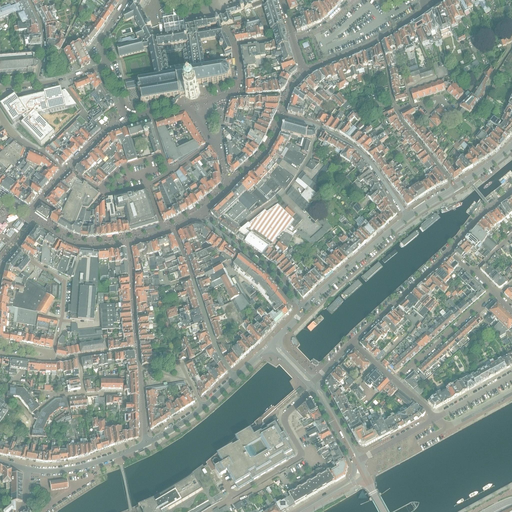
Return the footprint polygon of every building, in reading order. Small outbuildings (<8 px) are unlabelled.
[(20,0),(15,2),(11,4),(14,3),(15,5),(17,12),(18,15),(17,16),(20,22),(15,22),(15,27),(14,27),(14,31),(18,31),(17,23),(30,21),(31,27),(38,27),(24,0),(20,0)] [(38,0),(33,3),(35,8),(41,5),(42,4),(43,6),(44,8),(46,7),(43,0),(38,0)] [(113,10),(105,4),(99,0),(98,0),(97,2),(103,6),(101,9),(110,15),(113,10)] [(105,0),(107,1),(105,4),(113,10),(117,4),(110,0),(105,0)] [(181,97),(181,96),(186,95),(185,96),(186,97),(187,96),(190,98),(190,100),(192,100),(192,98),(195,97),(196,98),(197,97),(196,96),(198,93),(200,94),(200,92),(198,92),(197,89),(199,87),(198,86),(197,85),(202,84),(202,86),(203,86),(203,87),(204,87),(205,86),(206,86),(207,86),(209,86),(209,85),(208,83),(212,82),(212,84),(214,84),(213,83),(217,82),(217,83),(219,83),(218,81),(222,81),(222,83),(224,82),(223,80),(226,79),(228,81),(229,80),(227,78),(229,75),(231,76),(232,75),(230,74),(229,71),(231,70),(230,69),(228,70),(226,67),(226,66),(227,67),(228,66),(228,65),(232,64),(232,58),(232,57),(231,57),(231,58),(231,59),(215,63),(216,66),(215,66),(215,68),(211,68),(210,67),(210,68),(210,69),(206,69),(205,68),(203,61),(204,60),(203,60),(203,56),(204,56),(204,55),(203,55),(202,50),(203,50),(203,49),(202,49),(200,41),(218,38),(221,44),(220,47),(222,48),(225,53),(224,53),(225,56),(231,54),(231,50),(232,50),(225,35),(223,36),(222,29),(221,26),(220,23),(219,18),(216,19),(215,19),(214,19),(185,24),(186,30),(180,31),(181,36),(175,37),(174,35),(173,35),(172,35),(171,36),(171,37),(157,40),(156,40),(150,28),(151,28),(150,24),(148,25),(139,6),(142,0),(133,0),(132,2),(132,3),(131,4),(130,5),(128,7),(131,10),(125,13),(126,14),(123,16),(124,17),(126,22),(134,18),(141,31),(135,33),(137,40),(139,39),(139,42),(117,47),(120,58),(145,52),(144,49),(150,48),(150,51),(156,77),(148,79),(147,77),(146,77),(146,79),(140,80),(140,78),(139,78),(139,80),(126,82),(125,82),(127,89),(139,88),(138,89),(138,91),(139,91),(141,91),(141,96),(142,101),(141,101),(141,102),(142,102),(143,104),(144,103),(144,102),(150,101),(151,102),(152,102),(151,100),(157,99),(158,101),(159,101),(158,99),(164,98),(165,100),(166,99),(166,98),(171,97),(172,99),(170,102),(172,105),(176,104),(176,101),(179,99),(181,97)] [(239,0),(240,3),(241,5),(239,6),(234,7),(225,10),(227,16),(224,17),(226,25),(233,23),(230,15),(232,14),(242,11),(245,10),(245,11),(242,13),(247,22),(255,17),(257,22),(245,25),(246,30),(242,31),(242,32),(239,32),(237,33),(236,31),(232,32),(236,42),(242,40),(256,38),(261,36),(264,36),(262,31),(264,30),(263,26),(262,26),(260,21),(259,21),(256,15),(252,10),(256,8),(268,3),(269,5),(264,8),(271,30),(273,29),(273,30),(274,30),(283,27),(275,1),(274,0),(239,0)] [(316,0),(318,2),(314,4),(318,11),(322,20),(328,16),(321,4),(320,2),(318,0),(316,0)] [(326,0),(327,0),(325,2),(331,12),(335,9),(329,0),(326,0)] [(329,0),(335,9),(337,6),(333,0),(329,0)] [(455,0),(451,0),(451,1),(454,8),(455,8),(455,9),(457,9),(457,10),(460,9),(458,5),(455,0)] [(455,0),(458,5),(460,4),(464,13),(469,11),(462,0),(455,0)] [(462,0),(469,11),(470,13),(471,12),(469,9),(472,7),(468,0),(462,0)] [(476,0),(478,2),(479,4),(478,4),(480,6),(481,6),(486,14),(491,11),(485,2),(483,0),(480,0),(479,1),(478,0),(476,0)] [(451,1),(446,3),(452,17),(448,18),(451,27),(452,27),(457,25),(455,20),(465,16),(462,11),(457,13),(455,10),(458,11),(461,10),(460,9),(457,10),(457,9),(455,9),(455,8),(454,8),(451,1)] [(325,2),(321,4),(328,16),(331,12),(325,2)] [(446,3),(443,5),(448,18),(452,17),(446,3)] [(314,4),(313,5),(313,6),(315,10),(316,12),(317,11),(320,16),(318,17),(320,21),(322,20),(318,11),(314,4)] [(0,18),(17,12),(15,5),(11,7),(10,5),(3,8),(0,9),(0,8),(0,18)] [(46,7),(44,8),(37,12),(41,17),(41,18),(53,14),(52,13),(56,12),(54,5),(49,6),(50,11),(48,12),(46,7)] [(441,6),(451,32),(456,41),(457,42),(458,42),(459,42),(459,41),(466,38),(464,34),(457,37),(452,27),(451,27),(448,18),(443,5),(441,6)] [(508,10),(511,9),(509,5),(507,6),(502,8),(503,10),(507,14),(509,13),(508,10)] [(311,13),(309,14),(313,25),(317,23),(313,13),(310,7),(310,6),(308,7),(309,11),(310,11),(311,13)] [(313,6),(310,7),(313,13),(317,23),(320,22),(320,21),(318,17),(316,12),(315,10),(313,6)] [(441,6),(433,11),(441,35),(449,32),(450,33),(451,32),(441,6)] [(89,25),(88,27),(97,33),(104,24),(93,16),(80,7),(78,11),(95,24),(93,26),(92,26),(92,27),(89,25)] [(301,7),(298,8),(300,14),(301,18),(298,19),(298,20),(301,30),(307,28),(302,12),(302,10),(302,9),(301,7)] [(101,9),(100,8),(96,15),(94,14),(93,16),(104,24),(110,15),(101,9)] [(304,8),(302,9),(302,10),(302,12),(307,28),(313,25),(309,14),(309,13),(308,13),(309,12),(309,11),(307,12),(307,13),(304,14),(304,13),(305,13),(304,12),(304,11),(304,8)] [(424,18),(434,43),(435,47),(443,44),(441,35),(433,11),(423,18),(424,18)] [(298,19),(296,13),(291,15),(296,32),(301,30),(298,20),(298,19)] [(53,14),(41,18),(42,20),(44,24),(54,22),(56,22),(52,15),(53,15),(53,14)] [(420,21),(413,25),(422,45),(425,52),(433,49),(431,45),(433,44),(434,43),(424,18),(420,21)] [(18,31),(14,31),(18,31),(27,30),(27,32),(24,32),(18,33),(19,35),(28,34),(38,32),(38,27),(31,27),(30,21),(17,23),(18,31)] [(54,22),(44,24),(45,29),(52,28),(55,29),(60,32),(61,32),(61,31),(61,30),(67,32),(69,27),(56,22),(54,22)] [(411,26),(406,29),(412,44),(418,41),(415,33),(411,26)] [(88,27),(82,35),(84,37),(90,42),(97,33),(88,27)] [(287,37),(286,34),(284,27),(283,27),(274,30),(273,30),(274,35),(275,37),(276,40),(276,41),(278,48),(289,45),(287,38),(287,37)] [(52,28),(45,29),(46,41),(52,40),(57,41),(58,37),(54,36),(53,32),(55,32),(55,31),(55,29),(52,28)] [(406,29),(399,33),(405,52),(414,49),(412,44),(406,29)] [(56,44),(55,47),(60,49),(65,38),(60,36),(62,32),(61,31),(61,32),(60,32),(58,37),(57,41),(56,44)] [(391,37),(392,38),(393,43),(395,42),(396,44),(395,44),(396,45),(398,50),(396,51),(396,52),(397,54),(397,55),(405,52),(399,33),(394,36),(391,37)] [(511,33),(499,40),(502,47),(511,41),(511,33)] [(80,39),(78,41),(85,47),(90,42),(84,37),(81,40),(80,39)] [(39,38),(19,40),(19,46),(20,46),(40,45),(39,38)] [(392,38),(387,40),(391,53),(396,52),(396,51),(398,50),(396,45),(395,44),(396,44),(395,42),(393,43),(392,38)] [(382,44),(385,57),(392,56),(392,55),(392,54),(393,55),(397,54),(396,52),(391,53),(387,40),(382,44)] [(85,47),(78,41),(79,42),(69,47),(70,47),(63,51),(65,56),(66,56),(70,64),(76,61),(80,68),(90,63),(83,50),(85,47)] [(270,44),(265,45),(265,50),(271,49),(271,50),(274,49),(274,52),(277,52),(277,49),(276,49),(274,42),(270,44)] [(0,80),(2,80),(2,75),(6,75),(6,76),(7,76),(7,75),(11,75),(11,76),(12,76),(12,75),(13,74),(13,77),(16,77),(15,74),(16,74),(16,75),(17,75),(17,74),(21,74),(21,75),(22,75),(22,74),(26,73),(27,74),(27,73),(33,73),(33,69),(34,69),(35,68),(36,67),(37,67),(37,66),(37,65),(37,64),(37,63),(37,62),(37,61),(36,61),(36,60),(35,59),(34,59),(33,59),(33,58),(32,58),(32,55),(30,55),(30,51),(40,51),(40,45),(20,46),(25,46),(28,46),(28,51),(28,55),(26,55),(26,54),(25,54),(25,55),(21,56),(21,54),(15,55),(15,54),(15,53),(14,53),(14,52),(13,52),(12,52),(11,52),(11,53),(10,54),(10,55),(5,56),(5,57),(0,57),(0,56),(0,54),(0,80)] [(244,69),(245,72),(253,71),(251,60),(260,58),(260,56),(266,56),(265,50),(265,45),(256,46),(251,46),(241,47),(244,69)] [(272,56),(273,56),(272,56),(272,57),(281,57),(281,59),(283,59),(285,63),(293,60),(289,45),(278,48),(278,49),(277,49),(276,49),(277,49),(277,52),(274,52),(271,52),(272,56)] [(380,45),(376,48),(378,65),(384,63),(382,56),(380,45)] [(371,51),(370,51),(374,68),(379,67),(379,70),(385,68),(384,63),(378,65),(376,48),(371,51)] [(366,53),(361,55),(363,66),(368,65),(369,70),(366,53)] [(392,56),(385,57),(388,66),(389,71),(395,70),(397,70),(398,69),(397,65),(399,64),(397,54),(393,55),(392,54),(392,55),(392,56)] [(353,58),(355,68),(353,68),(356,77),(358,83),(362,82),(360,75),(359,74),(365,73),(364,70),(363,66),(361,55),(353,58)] [(353,58),(347,61),(352,77),(352,78),(356,77),(353,68),(355,68),(353,58)] [(273,74),(270,75),(276,74),(279,73),(283,72),(296,67),(293,60),(285,63),(283,59),(281,59),(277,60),(278,63),(279,65),(280,64),(283,71),(273,74)] [(347,61),(342,62),(347,74),(344,75),(346,79),(352,77),(347,61)] [(342,62),(339,64),(344,75),(347,74),(342,62)] [(339,64),(331,67),(341,82),(335,85),(337,87),(339,91),(345,88),(344,86),(348,85),(346,79),(344,75),(339,64)] [(485,75),(471,95),(479,102),(483,96),(488,80),(493,71),(490,66),(483,73),(485,75)] [(283,72),(279,73),(290,78),(291,76),(297,71),(296,67),(283,72)] [(326,69),(321,71),(326,80),(327,80),(331,85),(333,83),(335,87),(335,86),(336,85),(337,87),(335,85),(341,82),(331,67),(326,69)] [(253,71),(245,72),(246,81),(253,79),(255,78),(255,79),(257,78),(260,77),(260,74),(255,75),(255,70),(253,71)] [(321,71),(316,74),(326,87),(328,89),(327,90),(333,96),(334,95),(336,97),(334,95),(333,95),(333,94),(334,93),(334,91),(333,90),(333,89),(335,87),(333,83),(331,85),(327,80),(326,80),(321,71)] [(279,73),(276,74),(277,77),(288,82),(290,78),(279,73)] [(88,78),(87,78),(91,84),(91,83),(95,90),(102,85),(96,74),(87,78),(88,78)] [(267,75),(268,80),(271,80),(273,81),(273,83),(274,83),(276,92),(280,92),(277,77),(276,74),(270,75),(267,75)] [(316,74),(313,75),(320,86),(324,89),(326,87),(316,74)] [(451,74),(449,76),(445,77),(447,83),(446,83),(443,84),(442,81),(410,92),(413,101),(445,90),(445,88),(447,88),(449,89),(447,91),(457,100),(463,93),(453,84),(452,85),(450,84),(449,84),(453,79),(454,77),(451,74)] [(313,75),(309,78),(314,83),(315,82),(319,86),(319,87),(320,86),(313,75)] [(288,82),(277,77),(280,92),(285,87),(288,82)] [(87,78),(81,81),(83,87),(91,84),(87,78)] [(255,78),(253,79),(254,86),(256,94),(262,93),(261,82),(254,83),(254,80),(257,78),(255,79),(255,78)] [(309,78),(304,82),(305,83),(313,91),(318,87),(319,86),(315,82),(314,83),(309,78)] [(246,81),(246,88),(254,86),(253,79),(246,81)] [(271,80),(268,80),(268,82),(268,85),(270,93),(276,92),(274,83),(273,83),(273,81),(271,80)] [(83,87),(81,81),(75,84),(77,89),(83,87)] [(399,81),(391,83),(392,90),(398,88),(400,88),(399,81)] [(268,82),(261,82),(262,93),(270,93),(268,85),(268,82)] [(297,90),(298,90),(308,99),(309,99),(313,102),(312,104),(316,108),(314,113),(313,114),(312,119),(316,121),(316,120),(321,113),(325,107),(321,104),(322,102),(313,95),(314,94),(304,85),(303,84),(297,90)] [(93,97),(94,99),(106,91),(102,85),(95,90),(90,94),(92,97),(93,97)] [(254,86),(246,88),(246,94),(256,94),(254,86)] [(319,86),(318,87),(321,90),(317,94),(327,103),(331,99),(333,96),(327,90),(328,89),(326,87),(324,89),(320,86),(319,87),(319,86)] [(82,106),(83,104),(70,87),(69,88),(82,106)] [(45,95),(19,100),(15,94),(1,105),(14,124),(23,118),(25,121),(21,124),(41,145),(54,132),(37,115),(49,112),(66,108),(66,107),(67,106),(67,107),(77,105),(65,89),(63,90),(62,91),(61,88),(44,92),(45,95)] [(293,95),(311,106),(312,104),(313,102),(309,99),(308,99),(298,90),(293,95)] [(106,91),(94,99),(96,102),(95,103),(97,106),(101,103),(100,101),(101,100),(102,102),(103,101),(109,96),(106,91)] [(400,94),(394,96),(395,101),(396,101),(406,99),(406,97),(408,97),(406,91),(404,91),(404,94),(400,95),(400,94)] [(336,97),(341,102),(344,105),(340,108),(338,111),(340,113),(344,116),(346,114),(341,111),(343,109),(347,110),(351,107),(341,93),(336,97)] [(292,96),(291,101),(309,108),(310,107),(310,106),(311,106),(293,95),(292,96)] [(331,99),(337,105),(341,102),(336,97),(334,95),(333,96),(331,99)] [(470,113),(476,105),(479,102),(471,95),(460,107),(453,116),(458,120),(465,110),(470,113)] [(109,96),(103,101),(106,105),(105,105),(107,109),(107,108),(109,109),(115,105),(109,96)] [(249,104),(249,110),(249,109),(250,109),(250,107),(254,107),(254,109),(257,109),(258,105),(279,105),(281,97),(257,98),(257,100),(256,101),(256,103),(255,103),(255,104),(254,104),(249,104)] [(229,106),(227,111),(234,113),(237,114),(238,110),(236,99),(231,99),(229,106)] [(245,99),(236,99),(238,110),(243,110),(245,99)] [(291,101),(289,107),(309,112),(308,118),(312,119),(313,114),(308,109),(309,108),(291,101)] [(439,105),(435,111),(443,117),(449,122),(453,116),(439,105)] [(309,112),(289,107),(287,113),(303,117),(307,118),(308,118),(309,112)] [(103,115),(102,114),(100,111),(99,110),(97,112),(94,108),(89,112),(91,114),(89,116),(93,121),(94,122),(103,115)] [(254,109),(253,115),(256,116),(257,116),(258,115),(261,116),(261,115),(262,115),(262,117),(259,117),(272,120),(276,112),(276,111),(257,109),(254,109)] [(386,118),(394,114),(392,109),(383,114),(384,116),(387,115),(388,117),(386,118)] [(401,115),(404,119),(410,116),(415,113),(412,109),(401,115)] [(225,116),(225,117),(230,118),(234,119),(236,120),(237,118),(237,117),(238,114),(237,114),(234,113),(227,111),(225,116)] [(443,117),(435,111),(430,115),(432,116),(429,119),(437,127),(443,121),(441,119),(443,117)] [(185,112),(169,117),(154,122),(157,129),(164,126),(173,123),(182,120),(182,121),(190,133),(196,129),(185,112)] [(237,118),(236,120),(236,121),(240,123),(241,123),(266,136),(268,129),(270,126),(269,124),(271,124),(256,119),(253,117),(247,115),(247,116),(241,114),(238,113),(238,114),(237,117),(237,118)] [(321,113),(316,120),(321,123),(324,124),(329,117),(321,113)] [(329,117),(324,124),(323,126),(329,129),(340,113),(335,119),(334,120),(329,117)] [(340,113),(329,129),(334,131),(344,117),(344,116),(340,113)] [(349,120),(340,133),(345,136),(353,128),(348,124),(351,122),(355,118),(358,121),(360,119),(357,114),(355,115),(353,113),(347,118),(349,120)] [(394,114),(386,118),(389,123),(390,126),(391,125),(399,121),(397,117),(394,114)] [(505,115),(501,120),(504,122),(511,128),(511,120),(505,115),(504,114),(505,115)] [(253,115),(253,117),(256,119),(271,124),(272,120),(259,117),(258,119),(256,119),(255,118),(256,116),(253,115)] [(410,116),(404,119),(408,124),(413,119),(410,116)] [(492,116),(488,121),(490,122),(510,137),(511,134),(511,131),(503,124),(501,127),(498,125),(500,123),(492,116)] [(80,117),(76,120),(92,138),(96,134),(84,120),(80,117)] [(344,117),(334,131),(340,133),(349,120),(347,118),(347,119),(344,117)] [(413,119),(408,124),(411,129),(417,124),(413,119)] [(76,120),(71,125),(88,142),(92,138),(76,120)] [(89,125),(84,120),(96,134),(101,130),(95,123),(94,122),(93,121),(92,122),(89,125)] [(281,132),(298,136),(297,140),(296,144),(301,146),(303,147),(302,151),(307,154),(311,142),(305,140),(305,139),(306,139),(307,137),(311,138),(312,138),(315,136),(315,137),(316,136),(315,136),(316,133),(316,132),(313,130),(312,129),(312,130),(308,130),(308,129),(308,128),(307,127),(307,128),(303,127),(303,126),(302,126),(297,125),(298,125),(297,124),(297,125),(292,124),(292,123),(291,124),(288,123),(288,122),(288,123),(286,122),(286,121),(285,122),(284,126),(283,126),(283,127),(283,128),(282,128),(283,129),(281,132)] [(486,127),(487,128),(492,131),(505,142),(510,137),(490,122),(488,121),(487,123),(489,124),(486,127)] [(147,123),(128,129),(130,137),(145,133),(145,134),(145,136),(147,137),(149,136),(155,154),(161,153),(161,152),(154,130),(152,122),(147,123)] [(240,123),(238,127),(246,131),(250,133),(250,134),(262,142),(266,136),(241,123),(240,123)] [(353,128),(345,136),(350,140),(358,132),(357,132),(359,129),(360,131),(364,127),(363,126),(362,125),(361,124),(357,128),(358,128),(356,130),(353,128)] [(417,124),(411,129),(416,134),(422,129),(417,124)] [(71,125),(66,130),(74,138),(82,147),(88,142),(71,125)] [(233,125),(232,128),(250,140),(249,140),(259,147),(262,142),(250,134),(250,133),(246,131),(246,132),(245,131),(238,128),(233,125)] [(358,132),(350,140),(355,143),(365,134),(372,130),(370,125),(365,129),(364,130),(365,131),(363,133),(361,135),(358,132)] [(157,129),(159,134),(160,138),(161,142),(164,150),(167,160),(169,165),(181,159),(181,158),(177,150),(164,127),(164,126),(157,129)] [(398,131),(396,133),(398,135),(401,133),(403,135),(403,136),(408,132),(404,128),(398,131)] [(422,129),(416,134),(420,139),(427,132),(423,128),(422,129)] [(487,128),(483,132),(501,147),(505,142),(492,131),(487,128)] [(128,129),(121,131),(126,142),(132,158),(132,161),(137,160),(130,137),(128,129)] [(196,129),(190,133),(195,141),(197,143),(199,147),(205,143),(196,129)] [(66,130),(62,134),(70,142),(78,151),(82,147),(74,138),(66,130)] [(225,130),(225,131),(229,134),(226,136),(233,142),(231,144),(237,148),(249,159),(253,155),(246,148),(242,144),(241,145),(232,136),(230,134),(225,130)] [(476,138),(480,142),(481,141),(482,142),(482,141),(483,142),(495,152),(501,147),(483,132),(481,130),(480,131),(481,132),(476,138)] [(121,131),(113,133),(121,146),(123,150),(125,156),(127,162),(132,161),(132,158),(126,142),(121,131)] [(427,132),(420,139),(425,144),(433,136),(429,131),(427,132)] [(279,137),(289,142),(291,138),(297,140),(298,136),(281,132),(279,137)] [(401,142),(402,144),(412,137),(408,132),(403,136),(403,135),(402,136),(404,139),(401,142)] [(113,133),(108,137),(113,144),(117,149),(119,152),(123,150),(121,146),(113,133)] [(322,147),(322,146),(328,136),(322,133),(318,140),(321,142),(320,145),(322,147)] [(370,138),(360,147),(367,153),(380,144),(388,139),(384,133),(377,138),(376,138),(373,141),(370,138)] [(62,134),(57,139),(67,149),(73,156),(78,151),(70,142),(62,134)] [(235,134),(232,136),(241,145),(242,144),(253,155),(256,152),(256,151),(247,143),(246,142),(245,143),(235,134)] [(365,134),(355,143),(360,147),(370,138),(368,140),(364,136),(365,135),(365,134)] [(328,136),(322,146),(325,148),(328,149),(334,139),(328,136)] [(433,136),(425,144),(428,148),(429,149),(435,143),(437,142),(433,136)] [(108,137),(97,148),(107,157),(117,167),(124,163),(121,158),(119,152),(117,149),(113,144),(108,137)] [(276,142),(276,143),(288,150),(293,153),(294,150),(298,153),(299,152),(301,148),(296,145),(289,142),(279,137),(279,138),(279,139),(277,143),(276,142)] [(402,144),(403,145),(407,143),(409,145),(414,140),(412,137),(402,144)] [(57,139),(53,143),(57,147),(57,148),(59,149),(58,149),(62,153),(69,160),(73,156),(67,149),(57,139)] [(334,139),(328,149),(325,154),(328,155),(331,150),(334,151),(336,148),(339,142),(334,139)] [(456,142),(454,144),(458,148),(460,146),(463,148),(464,149),(467,146),(469,148),(471,150),(468,153),(469,154),(478,163),(483,160),(475,151),(472,148),(463,139),(459,144),(456,142)] [(0,153),(0,171),(22,147),(14,140),(8,146),(5,149),(3,151),(0,153)] [(249,140),(247,143),(256,151),(259,148),(259,147),(249,140)] [(410,147),(408,148),(409,149),(410,149),(410,148),(417,143),(414,140),(409,145),(410,147)] [(195,142),(177,150),(181,158),(199,147),(197,143),(195,141),(195,142)] [(479,147),(489,156),(495,152),(483,142),(482,141),(482,142),(481,141),(480,142),(482,143),(479,147)] [(336,148),(334,151),(339,154),(340,151),(341,151),(345,146),(339,142),(336,148)] [(57,150),(58,149),(59,149),(57,148),(57,147),(53,143),(45,150),(62,167),(66,163),(59,156),(57,153),(55,152),(57,150)] [(273,148),(271,151),(283,159),(284,157),(292,161),(290,164),(298,170),(299,167),(300,167),(306,157),(298,153),(294,150),(293,153),(288,150),(276,143),(273,148)] [(417,143),(410,148),(410,149),(412,151),(413,151),(419,146),(417,143)] [(435,143),(429,149),(433,154),(439,148),(435,143)] [(231,144),(225,145),(226,148),(227,158),(232,157),(240,167),(249,159),(237,148),(231,144)] [(380,144),(367,153),(373,159),(379,155),(382,152),(385,156),(389,152),(386,149),(385,150),(380,144)] [(419,146),(413,151),(417,155),(423,151),(419,146)] [(0,179),(4,176),(4,175),(11,166),(14,168),(21,160),(25,149),(22,147),(0,171),(0,179)] [(208,148),(204,152),(212,161),(217,160),(216,155),(210,147),(208,148)] [(356,152),(348,147),(340,156),(350,163),(351,161),(351,163),(354,159),(358,155),(356,152)] [(478,148),(475,151),(483,160),(489,156),(479,147),(478,148)] [(97,148),(93,152),(113,171),(117,167),(107,157),(97,148)] [(439,148),(433,154),(437,160),(443,153),(439,148)] [(62,153),(58,149),(57,150),(55,152),(57,153),(59,156),(66,163),(69,160),(62,153)] [(40,155),(31,151),(25,164),(35,171),(39,167),(41,168),(42,168),(44,166),(47,168),(45,171),(46,172),(45,172),(52,177),(59,170),(44,157),(40,155)] [(271,151),(267,157),(294,178),(298,170),(290,164),(283,159),(271,151)] [(417,155),(416,156),(419,160),(427,155),(423,151),(417,155)] [(93,152),(89,157),(108,176),(113,171),(93,152)] [(212,161),(204,152),(200,154),(211,167),(213,166),(218,165),(217,160),(212,161)] [(379,155),(373,159),(376,163),(381,159),(381,158),(385,156),(382,152),(379,155)] [(443,153),(437,160),(442,165),(445,161),(443,158),(445,156),(443,153)] [(469,154),(465,158),(473,167),(478,163),(469,154),(468,153),(469,154)] [(354,159),(351,163),(355,168),(357,167),(363,161),(358,155),(354,159)] [(427,155),(419,160),(423,166),(424,165),(430,160),(427,155)] [(454,162),(456,165),(460,162),(467,170),(473,167),(465,158),(462,155),(462,156),(461,155),(457,160),(454,162)] [(89,157),(85,161),(104,180),(108,176),(89,157)] [(232,157),(227,158),(228,164),(231,167),(229,169),(233,173),(240,167),(232,157)] [(267,157),(259,166),(282,189),(285,191),(294,178),(267,157)] [(381,159),(376,163),(380,169),(386,165),(381,158),(381,159)] [(194,159),(190,162),(200,174),(212,191),(217,187),(207,174),(198,163),(197,163),(194,159)] [(430,160),(424,165),(427,169),(428,170),(432,168),(430,166),(433,164),(430,160)] [(25,164),(22,161),(16,168),(24,174),(24,175),(28,179),(30,180),(33,183),(42,190),(48,182),(42,177),(42,176),(42,177),(35,171),(25,164)] [(85,161),(80,165),(95,179),(96,178),(98,176),(103,181),(104,180),(85,161)] [(363,161),(357,167),(361,175),(368,169),(363,161)] [(382,171),(385,176),(393,170),(401,165),(397,167),(393,161),(388,164),(389,165),(388,167),(382,171)] [(200,174),(190,162),(196,170),(193,173),(209,194),(212,191),(200,174)] [(443,167),(448,172),(452,169),(447,162),(443,167)] [(460,162),(456,165),(455,166),(458,169),(462,173),(467,170),(460,162)] [(198,163),(207,174),(217,187),(218,186),(217,185),(221,182),(220,175),(215,175),(211,170),(207,174),(198,163)] [(326,165),(323,168),(328,171),(332,166),(327,163),(326,165)] [(428,170),(429,172),(431,174),(433,172),(434,171),(437,169),(433,164),(430,166),(432,168),(428,170)] [(95,179),(80,165),(75,170),(83,177),(98,186),(101,183),(96,178),(95,179)] [(220,174),(218,166),(218,165),(213,166),(211,167),(209,168),(211,170),(215,175),(220,175),(220,174)] [(393,170),(385,176),(388,180),(400,173),(404,170),(401,165),(393,170)] [(0,188),(1,187),(16,169),(15,169),(14,168),(11,166),(4,175),(4,176),(0,179),(0,188)] [(276,195),(282,189),(259,166),(252,173),(267,187),(276,195)] [(39,167),(40,168),(39,170),(44,174),(42,176),(42,177),(48,182),(52,177),(45,172),(46,172),(45,171),(44,171),(41,169),(42,168),(41,168),(39,167)] [(180,169),(181,172),(189,183),(191,182),(192,184),(188,187),(198,203),(204,198),(184,169),(183,167),(180,169)] [(183,167),(184,169),(204,198),(209,194),(193,173),(195,176),(194,176),(192,178),(190,174),(191,173),(187,168),(185,169),(183,167)] [(16,169),(1,187),(10,193),(22,177),(24,175),(24,174),(16,168),(16,169)] [(361,175),(357,179),(360,183),(364,187),(368,185),(369,186),(375,180),(368,169),(361,175)] [(427,169),(423,172),(426,176),(432,182),(436,187),(441,185),(433,172),(431,174),(428,176),(426,174),(429,172),(428,170),(427,169)] [(434,171),(433,172),(441,185),(447,182),(442,175),(437,169),(434,171)] [(452,169),(448,172),(454,180),(458,176),(462,173),(458,169),(455,172),(452,169)] [(303,172),(298,178),(301,181),(305,175),(306,174),(303,172)] [(67,186),(66,187),(72,191),(76,182),(82,184),(83,183),(71,173),(63,182),(67,186)] [(174,173),(170,176),(188,208),(192,205),(193,206),(192,206),(193,206),(182,187),(174,173)] [(252,173),(247,178),(270,200),(272,198),(274,196),(274,197),(276,195),(267,187),(252,173)] [(400,173),(388,180),(391,184),(398,180),(399,180),(403,177),(400,173)] [(10,193),(9,194),(14,197),(14,196),(24,183),(25,183),(28,179),(24,175),(22,177),(10,193)] [(170,176),(165,179),(181,213),(188,209),(188,208),(170,176)] [(424,183),(431,190),(436,187),(432,182),(426,176),(425,177),(427,180),(424,182),(424,183)] [(247,178),(240,185),(248,193),(256,200),(262,206),(268,202),(270,200),(247,178)] [(312,190),(305,184),(303,182),(301,181),(298,178),(295,182),(306,190),(301,196),(295,189),(292,187),(286,194),(287,195),(303,212),(303,211),(304,213),(305,212),(315,222),(317,221),(323,228),(310,239),(303,230),(301,232),(299,230),(294,234),(297,236),(299,234),(310,247),(331,228),(321,217),(310,205),(319,196),(312,190)] [(28,179),(25,183),(29,186),(29,187),(33,190),(38,195),(42,190),(33,183),(30,180),(28,179)] [(161,181),(164,189),(177,216),(181,213),(165,179),(161,181)] [(310,179),(305,184),(312,190),(316,185),(312,181),(310,179)] [(367,195),(367,196),(378,185),(375,180),(369,186),(372,190),(367,195)] [(398,180),(391,184),(392,184),(395,189),(401,184),(399,180),(398,180)] [(157,186),(159,191),(170,219),(177,216),(164,189),(161,181),(161,183),(160,184),(159,182),(154,185),(155,187),(157,186)] [(401,184),(395,189),(398,192),(404,188),(407,186),(409,185),(406,181),(401,184)] [(58,187),(69,196),(72,191),(66,187),(62,182),(58,187)] [(65,216),(58,225),(72,233),(82,209),(82,208),(89,208),(100,194),(95,190),(89,185),(83,182),(83,183),(82,184),(76,182),(72,191),(69,196),(66,202),(65,205),(61,213),(61,214),(65,216)] [(24,183),(14,196),(19,199),(25,192),(24,193),(21,190),(23,188),(26,190),(29,187),(24,183)] [(417,186),(412,189),(418,198),(426,194),(419,184),(418,183),(416,185),(417,186)] [(421,183),(419,184),(426,194),(431,190),(424,183),(422,184),(421,183)] [(186,184),(182,187),(193,206),(198,203),(188,187),(186,184)] [(236,189),(231,194),(250,214),(258,208),(262,206),(256,200),(248,193),(240,185),(236,189)] [(378,185),(367,196),(372,203),(373,202),(374,202),(383,193),(378,185)] [(407,192),(414,201),(418,198),(412,189),(409,185),(407,186),(410,191),(407,192)] [(29,187),(26,190),(25,192),(19,199),(24,203),(29,196),(29,195),(31,193),(33,190),(29,187)] [(58,187),(52,194),(65,205),(66,202),(60,197),(65,193),(58,187)] [(404,188),(398,192),(400,196),(407,206),(414,201),(407,192),(405,190),(404,188)] [(29,206),(38,195),(33,190),(31,193),(29,195),(29,196),(24,203),(29,206)] [(114,197),(116,211),(120,211),(125,210),(130,232),(158,224),(157,218),(156,218),(154,215),(155,214),(154,214),(153,210),(152,207),(152,206),(151,202),(146,190),(134,193),(114,197)] [(170,219),(159,191),(153,194),(161,215),(164,222),(170,219)] [(383,193),(374,202),(377,207),(376,208),(377,208),(387,199),(383,193)] [(65,205),(52,194),(46,200),(57,211),(61,213),(65,205)] [(250,214),(231,194),(215,210),(211,213),(218,221),(217,222),(220,225),(220,226),(231,233),(236,227),(239,225),(250,214)] [(108,201),(106,201),(107,212),(110,212),(112,235),(118,234),(115,214),(115,213),(113,197),(108,198),(109,200),(108,200),(108,201)] [(387,199),(377,208),(379,211),(380,212),(385,209),(386,211),(391,206),(387,199)] [(441,212),(461,204),(461,203),(461,202),(461,201),(460,201),(440,209),(439,211),(441,212)] [(511,210),(506,202),(501,206),(509,215),(511,213),(511,210)] [(353,209),(358,214),(363,209),(358,203),(355,205),(353,209)] [(294,220),(292,218),(290,216),(287,213),(285,211),(283,209),(280,207),(278,204),(267,212),(265,210),(243,228),(241,230),(241,229),(239,232),(248,239),(245,243),(262,255),(263,254),(268,249),(269,249),(275,242),(277,240),(276,238),(283,231),(284,232),(286,229),(290,224),(294,220)] [(48,220),(53,213),(42,205),(37,213),(44,217),(48,220)] [(391,206),(386,211),(384,213),(387,217),(388,216),(392,220),(397,215),(393,210),(391,206)] [(501,206),(498,208),(506,219),(509,216),(509,215),(501,206)] [(498,208),(494,212),(502,222),(503,221),(505,223),(508,222),(505,219),(506,219),(498,208)] [(82,209),(72,233),(81,236),(86,211),(86,210),(82,209)] [(377,214),(378,215),(386,225),(392,220),(388,216),(387,217),(384,213),(386,211),(385,209),(380,212),(382,215),(381,216),(378,213),(377,214)] [(125,210),(120,211),(121,213),(122,222),(124,233),(130,232),(125,210)] [(61,213),(57,211),(51,220),(58,225),(65,216),(61,214),(61,213)] [(86,211),(81,236),(88,237),(90,212),(86,211)] [(374,211),(369,216),(380,229),(386,225),(378,215),(373,219),(372,216),(375,213),(374,211)] [(494,212),(490,215),(493,219),(492,219),(496,225),(501,222),(502,222),(494,212)] [(121,213),(115,214),(118,234),(124,233),(122,222),(121,213)] [(422,231),(439,217),(436,213),(419,227),(422,231)] [(490,215),(486,217),(494,227),(496,225),(492,219),(493,219),(490,215)] [(298,216),(294,220),(290,224),(294,228),(302,220),(298,216)] [(369,216),(367,218),(371,222),(368,225),(368,226),(375,234),(380,229),(369,216)] [(486,217),(480,223),(487,229),(491,232),(493,234),(493,233),(494,232),(496,230),(494,227),(486,217)] [(362,219),(357,224),(370,239),(375,234),(368,226),(368,225),(362,219)] [(480,223),(476,227),(487,236),(489,234),(491,235),(493,234),(491,232),(487,229),(480,223)] [(370,239),(357,224),(360,228),(357,231),(367,242),(370,239)] [(195,225),(192,226),(200,245),(206,243),(207,241),(205,240),(211,233),(202,225),(195,225)] [(236,227),(231,233),(233,235),(235,236),(238,232),(239,232),(241,229),(241,230),(243,228),(241,226),(239,225),(236,227)] [(192,226),(183,231),(189,244),(193,253),(197,251),(202,249),(200,245),(192,226)] [(36,227),(28,238),(40,247),(39,254),(38,262),(40,263),(41,263),(42,247),(43,244),(48,236),(36,227)] [(476,227),(470,234),(470,235),(470,234),(480,243),(482,245),(491,252),(498,245),(487,236),(476,227)] [(354,233),(352,235),(362,246),(367,242),(357,231),(356,230),(354,232),(354,233)] [(402,247),(418,234),(419,232),(417,230),(415,230),(400,242),(399,245),(400,247),(402,247)] [(179,233),(179,234),(183,245),(183,244),(184,246),(184,247),(189,244),(183,231),(179,233)] [(280,243),(278,246),(267,258),(273,264),(288,249),(287,249),(292,237),(284,232),(283,231),(276,238),(277,240),(280,243)] [(248,239),(239,232),(238,232),(235,236),(245,243),(248,239)] [(352,238),(349,241),(357,250),(362,246),(352,235),(350,233),(348,235),(352,238)] [(211,248),(218,238),(212,234),(207,241),(206,243),(200,245),(202,249),(197,251),(198,254),(206,250),(211,248)] [(345,246),(352,254),(357,250),(349,241),(348,240),(348,239),(344,234),(339,239),(338,239),(343,244),(345,246)] [(470,235),(470,234),(465,240),(473,247),(477,251),(479,248),(482,245),(480,243),(470,234),(470,235)] [(173,235),(166,238),(174,254),(176,259),(182,256),(173,235)] [(51,248),(56,241),(48,236),(43,244),(42,247),(41,263),(45,265),(49,267),(50,260),(50,254),(51,248)] [(28,238),(24,243),(35,251),(39,254),(40,247),(28,238)] [(166,238),(151,244),(159,270),(159,271),(167,268),(166,264),(165,263),(164,258),(169,256),(174,254),(166,238)] [(211,248),(206,250),(209,254),(215,251),(215,250),(216,249),(222,241),(218,238),(211,248)] [(465,240),(462,243),(470,250),(474,254),(475,253),(474,252),(475,251),(471,249),(473,247),(465,240)] [(50,260),(49,267),(52,268),(54,261),(56,257),(62,243),(56,241),(51,248),(50,254),(50,260)] [(222,241),(216,249),(222,253),(228,245),(224,243),(222,241)] [(331,241),(326,245),(342,263),(347,259),(331,241)] [(340,251),(331,241),(347,259),(352,254),(345,246),(340,251)] [(268,249),(263,254),(262,255),(267,258),(278,246),(275,242),(269,249),(268,249)] [(35,251),(24,243),(20,249),(38,262),(39,254),(35,251)] [(54,261),(52,268),(54,270),(56,271),(59,263),(60,262),(61,260),(67,246),(62,243),(56,257),(54,261)] [(462,243),(458,247),(466,255),(472,260),(473,261),(474,259),(468,253),(470,250),(462,243)] [(151,244),(144,246),(148,263),(150,271),(159,270),(156,262),(151,244)] [(184,247),(189,258),(196,255),(195,253),(193,253),(189,244),(184,247)] [(231,261),(238,253),(228,245),(222,253),(220,255),(219,257),(217,258),(220,264),(221,263),(221,264),(227,260),(228,261),(229,259),(231,261)] [(342,263),(326,245),(329,248),(327,250),(332,255),(328,257),(337,267),(342,263)] [(61,260),(56,271),(64,275),(73,249),(67,246),(61,260)] [(144,246),(138,247),(140,258),(143,270),(144,274),(150,273),(150,271),(144,246)] [(132,249),(134,259),(140,258),(138,247),(132,249)] [(454,252),(455,252),(454,252),(454,253),(455,253),(455,254),(454,254),(455,255),(456,254),(457,255),(457,254),(463,259),(467,255),(472,260),(466,255),(458,247),(456,251),(454,252)] [(288,249),(273,264),(277,267),(290,255),(290,254),(293,251),(291,248),(288,250),(288,249)] [(73,249),(64,275),(71,278),(79,251),(73,249)] [(125,249),(119,250),(120,262),(126,261),(127,261),(125,249)] [(384,262),(397,252),(395,249),(382,259),(384,262)] [(119,250),(113,251),(115,268),(115,271),(116,275),(121,275),(128,274),(127,270),(120,270),(120,268),(120,267),(120,262),(119,250)] [(189,258),(191,264),(201,260),(210,256),(209,254),(206,250),(198,254),(196,255),(189,258)] [(67,312),(70,312),(69,319),(93,321),(96,289),(97,289),(98,269),(99,269),(97,252),(93,252),(79,251),(71,278),(72,279),(72,283),(71,305),(71,306),(68,305),(67,312)] [(109,280),(107,251),(97,252),(99,269),(99,277),(100,281),(108,280),(109,280)] [(115,268),(113,251),(107,251),(109,280),(113,279),(113,272),(115,271),(115,268)] [(313,266),(315,269),(324,278),(330,274),(319,261),(317,259),(313,262),(312,261),(313,260),(305,251),(302,254),(306,259),(313,266)] [(322,260),(324,262),(332,272),(337,267),(328,257),(328,258),(323,251),(320,253),(324,257),(324,256),(325,257),(322,260)] [(6,266),(19,272),(18,273),(20,274),(30,262),(24,257),(24,256),(18,252),(14,256),(14,255),(14,256),(12,258),(11,259),(10,261),(9,262),(5,266),(6,266)] [(232,269),(237,273),(247,261),(241,255),(233,265),(234,266),(232,269)] [(290,255),(277,267),(280,270),(289,262),(293,258),(290,255)] [(215,267),(212,261),(210,257),(210,256),(201,260),(202,262),(198,263),(199,265),(201,265),(203,269),(205,276),(206,278),(210,277),(215,275),(212,268),(215,267)] [(289,262),(280,270),(283,274),(296,262),(298,259),(295,256),(293,258),(289,262)] [(450,257),(445,263),(454,271),(453,270),(458,265),(457,263),(456,262),(453,260),(453,259),(452,258),(453,258),(452,257),(451,257),(450,257)] [(140,258),(134,259),(134,260),(135,271),(136,271),(139,271),(139,270),(143,270),(140,258)] [(166,264),(167,268),(168,269),(186,264),(183,258),(166,264)] [(220,264),(217,258),(212,261),(215,267),(220,264)] [(201,260),(191,264),(192,268),(199,265),(198,263),(202,262),(201,260)] [(302,260),(300,262),(307,269),(307,268),(311,272),(302,260)] [(247,261),(237,273),(244,278),(254,266),(247,261)] [(296,262),(283,274),(284,275),(293,267),(292,267),(288,271),(288,270),(292,266),(294,264),(296,262)] [(366,280),(381,267),(378,262),(363,275),(366,280)] [(215,275),(210,277),(213,283),(211,283),(211,286),(212,289),(223,283),(227,292),(231,300),(232,302),(224,306),(219,294),(218,294),(217,291),(214,292),(218,299),(217,300),(219,305),(220,308),(224,315),(225,314),(234,331),(244,323),(247,320),(241,312),(251,305),(249,303),(243,294),(241,292),(237,284),(234,285),(233,285),(229,278),(230,278),(228,275),(228,274),(225,269),(224,269),(221,264),(221,263),(220,264),(215,267),(212,268),(215,275)] [(445,263),(439,269),(448,277),(449,277),(454,271),(445,263)] [(480,270),(484,273),(489,268),(490,267),(491,266),(488,263),(486,265),(485,264),(480,270)] [(186,264),(168,269),(170,275),(188,269),(186,264)] [(199,265),(192,268),(194,273),(203,269),(201,265),(199,265)] [(4,273),(17,278),(26,281),(27,279),(28,278),(20,274),(18,273),(19,272),(6,266),(4,273)] [(254,266),(244,278),(250,283),(260,270),(256,267),(254,266)] [(293,267),(284,275),(287,279),(296,272),(299,269),(296,266),(294,268),(293,267)] [(489,268),(484,273),(488,278),(494,271),(490,267),(489,268)] [(499,267),(494,271),(488,278),(492,281),(498,275),(500,273),(502,270),(499,267)] [(307,268),(307,269),(305,270),(308,275),(309,275),(308,276),(306,274),(306,275),(316,286),(316,285),(320,282),(311,272),(307,268)] [(188,269),(170,275),(168,276),(170,282),(190,276),(188,269)] [(203,269),(194,273),(196,279),(205,276),(203,269)] [(299,269),(296,272),(300,276),(297,279),(300,283),(303,280),(312,290),(316,286),(306,275),(304,276),(302,273),(302,272),(299,269)] [(315,269),(311,272),(320,282),(324,278),(315,269)] [(439,269),(433,275),(438,278),(445,285),(450,279),(449,277),(448,277),(439,269)] [(260,270),(250,283),(257,289),(262,295),(275,285),(270,280),(270,279),(267,276),(266,276),(266,275),(260,270)] [(135,275),(135,281),(159,278),(158,271),(150,273),(144,274),(135,275)] [(296,272),(287,279),(291,284),(297,279),(300,276),(296,272)] [(4,273),(2,280),(25,286),(23,294),(16,292),(14,300),(12,307),(18,309),(44,314),(54,298),(50,296),(45,292),(32,284),(26,281),(17,278),(4,273)] [(463,283),(470,276),(466,273),(461,278),(461,279),(460,281),(463,283)] [(433,275),(428,279),(439,290),(444,293),(449,288),(445,285),(438,278),(433,275)] [(498,275),(492,281),(496,285),(502,279),(498,275)] [(239,281),(237,276),(234,278),(237,284),(241,292),(243,294),(249,303),(252,301),(244,291),(239,281)] [(470,276),(463,283),(465,285),(466,284),(468,286),(473,280),(470,276)] [(109,280),(108,280),(109,287),(117,286),(120,285),(128,284),(128,277),(113,279),(109,280)] [(197,282),(198,284),(202,283),(204,286),(211,283),(213,283),(210,277),(206,278),(201,280),(197,282)] [(154,279),(135,281),(135,288),(152,287),(154,287),(159,287),(159,279),(159,278),(154,279)] [(502,279),(496,285),(498,288),(500,288),(507,282),(503,278),(502,279)] [(297,279),(291,284),(295,288),(300,283),(297,279)] [(428,279),(422,285),(430,292),(432,293),(434,290),(437,292),(439,290),(428,279)] [(2,280),(0,291),(0,297),(9,299),(14,300),(16,292),(23,294),(25,286),(2,280)] [(303,280),(300,283),(305,288),(304,288),(308,293),(309,293),(312,290),(303,280)] [(347,297),(361,284),(358,280),(343,293),(347,297)] [(473,280),(468,286),(469,287),(468,289),(470,291),(471,289),(477,283),(473,280)] [(33,282),(32,284),(45,292),(50,296),(50,287),(47,285),(44,289),(33,282)] [(300,283),(295,288),(298,292),(304,288),(305,288),(300,283)] [(477,283),(471,289),(474,291),(471,294),(472,295),(475,293),(481,287),(477,283)] [(117,286),(109,287),(109,293),(119,291),(120,291),(129,290),(128,284),(120,285),(117,286)] [(178,289),(178,291),(179,293),(193,289),(192,284),(182,287),(178,289)] [(275,285),(262,295),(267,301),(279,291),(275,286),(276,286),(275,285)] [(422,285),(418,288),(428,296),(430,292),(422,285)] [(209,288),(205,290),(200,291),(202,297),(210,294),(212,293),(212,292),(210,292),(209,288)] [(304,288),(298,292),(303,299),(308,293),(304,288)] [(436,304),(428,296),(418,288),(412,294),(420,302),(418,304),(420,306),(422,304),(425,307),(427,309),(429,311),(430,312),(436,304)] [(193,289),(179,293),(180,296),(181,296),(181,297),(186,296),(187,298),(189,297),(190,302),(197,300),(193,289)] [(144,293),(135,294),(136,305),(146,304),(148,304),(148,303),(146,304),(146,298),(149,297),(149,295),(150,295),(151,296),(158,295),(157,291),(147,293),(144,293)] [(279,291),(267,301),(269,304),(271,306),(284,296),(280,292),(279,291)] [(475,293),(472,295),(477,300),(482,294),(479,291),(476,294),(475,293)] [(210,294),(202,297),(205,305),(212,302),(213,302),(210,294),(210,295),(210,294)] [(420,302),(412,294),(405,300),(410,305),(406,308),(408,311),(412,307),(414,309),(414,308),(418,304),(420,302)] [(471,294),(468,297),(473,303),(477,300),(472,295),(471,294)] [(284,296),(271,306),(276,312),(277,311),(283,306),(288,313),(292,310),(291,309),(293,308),(284,296)] [(0,297),(0,305),(7,306),(9,299),(0,297)] [(332,312),(343,301),(339,297),(328,308),(332,312)] [(468,297),(464,300),(469,306),(473,303),(468,297)] [(449,299),(448,300),(461,314),(462,313),(466,310),(460,304),(457,307),(449,299)] [(190,302),(192,308),(189,309),(188,307),(183,308),(184,309),(185,314),(200,309),(197,300),(190,302)] [(405,300),(399,307),(403,311),(405,314),(408,311),(406,308),(410,305),(405,300)] [(461,314),(448,300),(447,301),(452,307),(452,308),(454,310),(451,312),(456,318),(461,314)] [(464,300),(460,304),(466,310),(469,306),(464,300)] [(495,330),(499,337),(505,334),(506,334),(505,332),(508,330),(511,327),(511,317),(498,304),(497,304),(494,300),(485,308),(490,313),(485,319),(495,330)] [(100,304),(100,305),(101,324),(113,323),(116,323),(116,319),(115,319),(115,314),(115,309),(116,304),(103,304),(100,304)] [(146,304),(136,305),(137,314),(147,313),(152,312),(152,310),(149,310),(149,308),(148,304),(146,304)] [(272,313),(268,316),(275,325),(284,317),(280,311),(278,312),(277,311),(276,312),(271,306),(269,304),(267,307),(272,313)] [(0,305),(0,313),(17,315),(18,311),(18,309),(12,307),(7,306),(0,305)] [(216,306),(206,309),(208,314),(216,311),(215,309),(220,308),(219,305),(216,306)] [(256,311),(252,306),(248,308),(250,310),(250,311),(256,319),(255,320),(258,324),(253,327),(262,339),(263,338),(262,338),(265,335),(265,336),(268,333),(271,330),(260,316),(257,312),(256,311)] [(283,306),(277,311),(278,312),(280,311),(284,317),(288,313),(283,306)] [(166,310),(168,319),(169,319),(172,318),(178,316),(176,307),(166,310)] [(181,319),(182,323),(202,316),(200,309),(185,314),(181,315),(178,316),(179,320),(181,319)] [(261,309),(257,312),(260,316),(271,330),(275,325),(268,316),(263,310),(261,309)] [(397,309),(390,314),(399,323),(403,320),(405,323),(408,320),(397,309)] [(424,317),(429,311),(427,309),(421,315),(424,317)] [(447,309),(444,312),(453,321),(456,318),(451,312),(450,312),(447,309)] [(147,317),(137,318),(137,325),(143,324),(148,324),(152,323),(150,323),(150,319),(154,319),(153,312),(152,310),(152,312),(147,313),(147,317)] [(439,313),(442,316),(444,318),(449,324),(453,321),(444,312),(443,310),(439,313)] [(216,311),(208,314),(210,320),(219,317),(218,316),(217,317),(216,312),(216,311)] [(0,313),(0,320),(16,323),(17,316),(17,315),(0,313)] [(312,329),(326,317),(323,313),(309,325),(312,329)] [(390,314),(386,319),(397,330),(402,326),(390,314)] [(478,314),(473,319),(478,324),(483,320),(478,314)] [(17,316),(16,323),(23,324),(25,324),(25,325),(27,317),(17,316)] [(202,316),(182,323),(183,326),(181,327),(182,330),(189,328),(205,323),(202,316)] [(449,324),(444,318),(442,319),(440,316),(438,318),(446,327),(449,324)] [(219,317),(210,320),(212,325),(220,322),(219,317)] [(446,327),(438,318),(435,320),(443,330),(446,327)] [(386,319),(382,322),(390,330),(394,334),(397,330),(386,319)] [(473,319),(468,323),(475,331),(477,333),(479,331),(476,328),(475,329),(474,328),(477,325),(479,327),(479,326),(478,324),(473,319)] [(0,326),(3,327),(8,328),(11,328),(16,329),(16,327),(16,323),(0,320),(0,326)] [(247,320),(244,323),(248,327),(249,326),(250,328),(246,331),(248,333),(249,333),(257,343),(262,339),(253,327),(252,326),(247,320)] [(432,320),(430,322),(440,333),(443,330),(435,320),(433,322),(432,320)] [(37,321),(36,327),(36,330),(42,331),(48,332),(45,347),(51,348),(56,325),(48,323),(44,322),(37,321)] [(220,322),(212,325),(214,333),(221,330),(219,326),(221,326),(220,322)] [(379,325),(387,334),(388,335),(389,334),(388,332),(387,332),(390,330),(382,322),(379,325)] [(440,333),(430,322),(429,324),(432,328),(431,329),(437,335),(440,333)] [(205,323),(189,328),(190,333),(192,332),(193,337),(197,335),(207,332),(205,323)] [(468,323),(463,328),(468,333),(471,331),(475,335),(477,333),(475,331),(468,323)] [(23,333),(21,342),(27,343),(31,326),(25,325),(25,324),(24,328),(23,333)] [(374,329),(375,329),(382,336),(383,338),(386,336),(386,335),(387,334),(379,325),(374,329)] [(31,326),(27,343),(33,344),(34,338),(36,331),(35,326),(31,326)] [(427,327),(425,328),(426,329),(434,338),(437,335),(431,329),(430,330),(427,327)] [(424,328),(421,331),(425,335),(430,341),(434,338),(426,329),(426,330),(424,328)] [(463,328),(458,332),(464,339),(463,338),(468,333),(463,328)] [(375,329),(370,333),(378,341),(382,336),(375,329)] [(416,331),(417,333),(427,344),(430,341),(425,335),(423,336),(417,329),(416,331)] [(221,330),(214,333),(217,340),(223,337),(221,330)] [(41,336),(39,346),(45,347),(48,332),(42,331),(41,332),(41,336)] [(34,338),(33,344),(39,346),(41,336),(41,332),(39,332),(38,339),(34,338)] [(207,332),(197,335),(198,340),(195,341),(196,344),(199,342),(200,342),(209,338),(207,332)] [(241,342),(237,345),(245,355),(253,348),(244,337),(240,332),(237,334),(240,338),(239,339),(241,342)] [(458,332),(454,336),(463,345),(462,344),(464,342),(462,340),(464,339),(458,332)] [(247,340),(244,337),(253,348),(257,343),(249,333),(248,333),(251,337),(247,340)] [(370,333),(364,339),(368,343),(370,342),(371,343),(372,344),(374,343),(375,344),(378,341),(370,333)] [(427,344),(417,333),(416,334),(420,339),(418,340),(424,347),(427,344)] [(454,336),(451,339),(457,345),(460,348),(463,345),(454,336)] [(412,337),(411,339),(421,350),(424,347),(418,340),(417,342),(412,337)] [(134,346),(133,338),(126,339),(122,339),(123,342),(126,342),(127,347),(134,346)] [(209,338),(200,342),(202,346),(199,347),(202,351),(212,344),(209,338)] [(364,339),(360,343),(365,349),(371,343),(370,342),(368,343),(364,339)] [(411,339),(409,340),(414,345),(412,346),(418,352),(421,350),(411,339)] [(451,339),(448,342),(457,351),(458,350),(460,348),(457,345),(451,339)] [(219,340),(217,341),(219,346),(222,354),(227,352),(222,345),(221,345),(219,340)] [(79,346),(80,353),(86,352),(99,350),(99,351),(105,350),(104,342),(79,345),(79,346)] [(448,342),(445,344),(450,351),(452,353),(453,354),(457,351),(448,342)] [(371,343),(365,349),(370,353),(377,346),(375,344),(374,343),(372,344),(371,343)] [(405,345),(406,346),(415,355),(418,352),(412,346),(410,347),(409,346),(406,343),(405,345)] [(445,344),(441,348),(450,357),(452,356),(449,352),(450,351),(445,344)] [(232,349),(232,350),(240,360),(245,355),(237,345),(232,349)] [(64,348),(60,347),(57,346),(56,349),(56,350),(57,350),(56,354),(66,356),(65,351),(64,348)] [(377,346),(370,353),(375,358),(380,353),(380,352),(382,351),(379,348),(377,346)] [(406,346),(405,348),(407,350),(406,352),(411,358),(415,355),(406,346)] [(187,349),(190,360),(195,357),(193,353),(196,352),(194,349),(192,350),(190,347),(187,349)] [(212,347),(201,355),(202,357),(205,355),(205,356),(208,354),(210,358),(211,357),(216,353),(212,347)] [(400,348),(398,350),(400,351),(408,361),(411,358),(406,352),(404,350),(403,351),(400,348)] [(441,348),(438,351),(444,357),(445,355),(447,357),(445,359),(447,360),(448,359),(450,357),(441,348)] [(233,352),(229,355),(235,364),(240,360),(232,350),(232,351),(233,352)] [(355,350),(347,358),(363,373),(370,365),(355,350)] [(401,356),(399,357),(405,364),(408,361),(400,351),(398,353),(401,356)] [(438,351),(435,353),(443,363),(443,364),(445,362),(442,358),(444,357),(438,351)] [(132,352),(123,353),(124,363),(127,362),(135,361),(135,353),(132,352)] [(158,357),(159,358),(159,362),(164,362),(164,359),(167,358),(167,357),(171,357),(170,353),(171,353),(165,353),(163,353),(164,357),(159,357),(158,357)] [(216,353),(211,357),(215,362),(224,374),(227,372),(226,370),(216,353)] [(435,353),(431,357),(437,363),(438,361),(440,364),(441,365),(443,364),(443,363),(435,353)] [(224,357),(225,359),(231,368),(235,364),(229,355),(229,356),(227,357),(225,354),(223,355),(224,357)] [(501,359),(500,359),(506,369),(511,366),(511,361),(509,355),(506,356),(505,354),(503,355),(504,358),(501,360),(501,359)] [(111,355),(106,355),(106,356),(107,365),(109,365),(115,364),(115,362),(115,359),(111,359),(111,355)] [(397,355),(394,358),(402,367),(405,364),(399,357),(397,355)] [(153,358),(141,360),(142,365),(145,365),(145,366),(146,366),(146,365),(148,364),(153,363),(153,359),(156,358),(156,357),(153,357),(153,358)] [(431,357),(428,360),(436,369),(436,370),(438,367),(436,364),(437,363),(431,357)] [(83,368),(87,367),(92,367),(91,358),(81,360),(83,368)] [(394,362),(393,363),(399,369),(402,367),(394,358),(392,360),(394,362)] [(497,360),(493,362),(499,373),(506,369),(500,359),(498,360),(497,360)] [(10,360),(8,373),(16,374),(16,368),(20,369),(20,370),(21,370),(21,369),(23,369),(26,370),(26,371),(27,371),(28,362),(24,361),(10,360)] [(399,369),(393,363),(391,364),(391,362),(390,362),(388,364),(384,360),(381,363),(385,367),(388,365),(395,372),(399,369)] [(428,360),(424,362),(430,369),(432,368),(433,369),(433,370),(434,371),(436,370),(436,369),(428,360)] [(189,370),(195,367),(195,366),(194,367),(192,361),(186,364),(189,370)] [(477,372),(483,382),(493,377),(485,364),(484,361),(475,366),(478,371),(477,372)] [(489,361),(485,364),(493,377),(499,373),(493,362),(493,361),(490,362),(489,361)] [(211,365),(214,370),(220,378),(224,374),(215,362),(211,365)] [(424,362),(421,366),(430,375),(432,374),(430,372),(431,372),(429,370),(430,369),(424,362)] [(342,364),(339,367),(350,378),(354,382),(356,379),(342,364)] [(126,367),(127,377),(128,376),(137,375),(136,366),(126,367)] [(418,369),(421,373),(426,378),(423,375),(425,373),(428,377),(430,375),(421,366),(418,369)] [(339,367),(336,370),(346,381),(350,378),(339,367)] [(483,382),(477,372),(475,368),(471,371),(473,374),(470,376),(470,375),(470,376),(476,386),(483,382)] [(200,370),(191,374),(193,379),(199,376),(197,373),(200,371),(200,370)] [(214,370),(208,373),(209,374),(215,383),(220,378),(214,370)] [(336,370),(334,372),(344,383),(345,382),(346,381),(336,370)] [(386,380),(375,370),(365,380),(367,382),(365,384),(370,389),(372,387),(380,394),(382,392),(390,384),(388,382),(388,383),(385,381),(386,380)] [(197,373),(199,376),(202,383),(206,392),(211,387),(207,381),(205,377),(201,371),(200,371),(197,373)] [(334,372),(331,376),(339,384),(341,386),(344,383),(334,372)] [(414,379),(418,376),(414,372),(404,381),(414,389),(422,382),(420,381),(420,382),(418,380),(416,382),(414,379)] [(209,374),(205,377),(207,381),(211,387),(215,383),(209,374)] [(128,376),(127,377),(125,377),(126,381),(128,381),(129,395),(138,394),(137,375),(128,376)] [(467,378),(461,381),(467,391),(476,386),(470,376),(470,375),(469,375),(468,375),(467,375),(467,376),(466,377),(467,378)] [(199,376),(193,379),(197,385),(202,383),(199,376)] [(339,384),(331,376),(326,382),(325,384),(326,384),(332,395),(339,390),(337,387),(340,385),(342,387),(346,385),(347,384),(345,382),(344,383),(341,386),(339,384)] [(346,381),(345,382),(347,384),(346,385),(348,388),(354,382),(350,378),(346,381)] [(89,381),(84,382),(86,390),(93,389),(94,389),(93,389),(93,384),(90,385),(89,381)] [(99,389),(98,392),(99,392),(99,391),(122,391),(122,381),(100,381),(99,381),(99,383),(99,389)] [(453,385),(459,396),(467,391),(461,381),(458,383),(457,381),(453,383),(453,385)] [(202,383),(197,385),(198,387),(196,388),(201,397),(206,392),(202,383)] [(390,384),(382,392),(387,396),(388,395),(395,388),(390,384)] [(339,390),(332,395),(335,402),(344,396),(351,392),(348,388),(346,385),(342,387),(339,390)] [(419,395),(425,391),(420,385),(414,390),(419,395)] [(445,386),(452,400),(456,397),(459,396),(453,385),(451,386),(450,385),(445,387),(445,386)] [(14,387),(10,386),(9,392),(7,392),(6,398),(13,399),(13,396),(19,397),(29,410),(28,411),(30,414),(40,407),(37,403),(36,404),(24,389),(14,388),(14,387)] [(358,388),(357,387),(357,386),(352,391),(360,401),(366,397),(362,393),(358,388)] [(440,392),(436,393),(442,405),(444,404),(447,403),(446,403),(450,401),(452,400),(445,386),(439,390),(440,392)] [(397,390),(395,388),(388,395),(387,396),(390,398),(397,390)] [(146,392),(147,400),(157,398),(157,396),(158,396),(158,393),(157,393),(156,390),(146,392)] [(184,398),(182,394),(180,391),(179,390),(180,392),(176,394),(179,399),(181,398),(182,399),(185,399),(185,400),(186,400),(190,406),(195,402),(191,394),(184,398)] [(395,395),(408,406),(410,409),(411,409),(414,404),(412,403),(412,402),(398,391),(395,395)] [(432,397),(430,398),(429,399),(430,400),(428,403),(433,408),(436,409),(436,408),(442,405),(436,393),(431,396),(432,397)] [(120,402),(120,405),(121,405),(121,409),(125,409),(132,409),(132,410),(138,410),(138,405),(138,396),(130,396),(128,396),(128,399),(131,399),(131,405),(126,405),(126,408),(124,408),(124,397),(121,396),(121,397),(120,396),(121,403),(120,402)] [(163,396),(159,398),(160,405),(161,408),(162,407),(167,420),(172,417),(165,405),(166,405),(165,403),(163,396)] [(346,398),(344,396),(335,402),(339,409),(349,404),(346,398)] [(32,431),(31,435),(32,436),(37,437),(37,436),(45,437),(46,434),(43,434),(43,430),(49,417),(59,409),(63,408),(63,410),(67,409),(66,398),(65,397),(62,398),(62,400),(56,401),(42,411),(39,419),(37,419),(40,414),(37,412),(33,419),(38,421),(35,427),(35,431),(32,431)] [(157,398),(147,400),(148,408),(158,406),(160,405),(159,398),(157,398)] [(169,401),(165,403),(166,405),(165,405),(172,417),(176,414),(172,405),(170,402),(168,398),(169,401)] [(179,399),(180,400),(185,409),(190,406),(186,400),(185,400),(185,399),(182,399),(181,398),(179,399)] [(0,399),(0,422),(8,411),(4,408),(6,405),(4,404),(4,403),(0,399)] [(175,403),(180,412),(185,409),(180,400),(175,403)] [(297,411),(301,416),(303,413),(304,413),(307,411),(307,410),(315,405),(312,401),(309,400),(299,409),(299,410),(297,411)] [(175,403),(172,405),(176,414),(180,412),(175,403)] [(349,404),(339,409),(343,416),(352,411),(349,404)] [(414,404),(411,409),(412,410),(417,418),(420,415),(422,417),(424,416),(425,413),(414,404)] [(158,406),(159,409),(162,423),(167,420),(162,407),(161,408),(160,405),(158,406)] [(295,456),(286,441),(288,440),(285,434),(278,423),(277,421),(278,420),(276,415),(275,416),(274,412),(277,410),(275,408),(273,405),(254,422),(254,421),(243,431),(206,463),(211,472),(214,471),(217,477),(218,477),(223,474),(228,471),(238,490),(295,456)] [(303,413),(301,416),(304,419),(310,415),(318,411),(317,410),(317,409),(315,405),(307,410),(307,411),(304,413),(303,413)] [(158,406),(148,408),(149,417),(155,415),(154,410),(159,409),(158,406)] [(154,410),(155,415),(156,426),(162,423),(159,409),(154,410)] [(400,412),(397,413),(404,426),(410,423),(403,410),(403,409),(400,410),(400,412)] [(407,409),(403,410),(410,423),(417,419),(416,418),(417,418),(412,410),(411,409),(410,409),(409,410),(408,409),(407,409)] [(354,410),(352,411),(343,416),(346,421),(360,414),(360,415),(364,413),(363,411),(361,411),(360,410),(355,412),(354,410)] [(311,420),(307,421),(307,420),(301,423),(304,428),(309,425),(313,424),(322,419),(318,411),(310,415),(312,420),(311,420)] [(63,413),(54,419),(57,424),(65,419),(64,416),(63,413)] [(392,415),(390,416),(398,430),(404,426),(397,413),(394,415),(392,415)] [(360,414),(346,421),(348,426),(349,427),(353,434),(363,428),(361,424),(368,421),(366,417),(367,417),(363,419),(360,415),(360,414)] [(381,419),(380,419),(388,435),(398,430),(390,416),(392,418),(388,420),(387,419),(386,418),(382,421),(381,419)] [(369,421),(370,422),(370,425),(379,440),(380,439),(381,439),(388,435),(380,419),(377,421),(375,417),(369,420),(369,421)] [(97,418),(97,419),(97,421),(98,430),(99,436),(100,442),(100,447),(101,450),(108,447),(105,429),(104,420),(97,421),(97,418)] [(93,428),(94,436),(96,444),(95,445),(97,451),(101,450),(100,447),(100,442),(99,436),(98,430),(97,421),(97,419),(91,420),(93,428)] [(306,431),(308,434),(316,429),(325,424),(322,419),(313,424),(314,426),(306,431)] [(363,428),(353,434),(358,445),(359,445),(359,446),(360,447),(361,447),(362,448),(363,448),(364,448),(365,447),(379,440),(370,425),(370,422),(369,421),(365,423),(367,427),(369,430),(372,428),(374,432),(372,433),(370,430),(365,432),(363,428)] [(316,429),(308,434),(309,436),(318,431),(320,434),(328,430),(325,424),(316,429)] [(117,427),(112,428),(114,445),(122,442),(121,432),(121,426),(117,427)] [(111,428),(105,429),(108,447),(114,445),(112,428),(111,428)] [(320,434),(312,439),(311,439),(314,446),(315,445),(321,441),(331,436),(328,430),(320,434)] [(9,448),(6,456),(10,457),(13,449),(15,443),(18,435),(17,438),(13,437),(13,438),(9,448)] [(13,449),(10,457),(19,458),(22,447),(23,447),(24,445),(20,444),(23,436),(18,435),(15,443),(13,449)] [(315,445),(314,446),(317,452),(318,451),(335,442),(331,436),(321,441),(315,445)] [(36,441),(32,440),(31,445),(30,452),(28,460),(36,461),(37,453),(34,453),(35,446),(36,441)] [(335,442),(318,451),(324,459),(325,459),(328,457),(327,456),(330,454),(332,453),(338,450),(335,442)] [(22,447),(19,458),(26,459),(29,446),(27,446),(26,448),(23,447),(22,447)] [(37,453),(36,461),(40,461),(41,451),(46,451),(47,446),(42,446),(42,448),(38,448),(37,451),(39,452),(39,453),(37,453)] [(328,457),(325,459),(328,463),(333,461),(334,462),(335,464),(344,459),(338,450),(332,453),(330,454),(327,456),(328,457)] [(330,469),(328,470),(335,482),(339,480),(340,479),(345,476),(348,466),(344,459),(335,464),(330,467),(330,469)] [(213,483),(214,483),(210,477),(204,468),(204,467),(203,467),(202,465),(193,472),(187,476),(143,503),(134,506),(137,511),(201,511),(212,506),(223,499),(222,499),(213,483)] [(0,466),(0,476),(3,476),(3,483),(6,483),(6,490),(11,489),(11,474),(11,470),(3,468),(0,466)] [(296,490),(289,494),(296,506),(303,501),(309,498),(313,495),(314,495),(325,488),(327,487),(335,482),(328,470),(324,472),(322,468),(294,484),(297,489),(296,490)] [(11,474),(11,489),(11,502),(15,502),(22,502),(22,488),(22,475),(11,474)] [(68,488),(66,480),(61,480),(50,482),(51,490),(68,488)] [(281,489),(279,491),(280,494),(284,500),(289,509),(292,507),(293,507),(296,506),(289,494),(290,496),(286,498),(282,492),(281,489)] [(247,497),(248,498),(250,502),(256,498),(253,493),(247,497)] [(289,509),(284,500),(278,503),(275,499),(273,500),(280,511),(284,511),(285,511),(284,511),(285,510),(286,511),(286,510),(287,511),(289,510),(289,509)] [(265,501),(267,504),(271,511),(279,511),(275,505),(271,507),(267,500),(265,501)] [(11,505),(3,511),(4,511),(8,511),(11,510),(14,510),(15,510),(15,502),(11,502),(11,505)]
